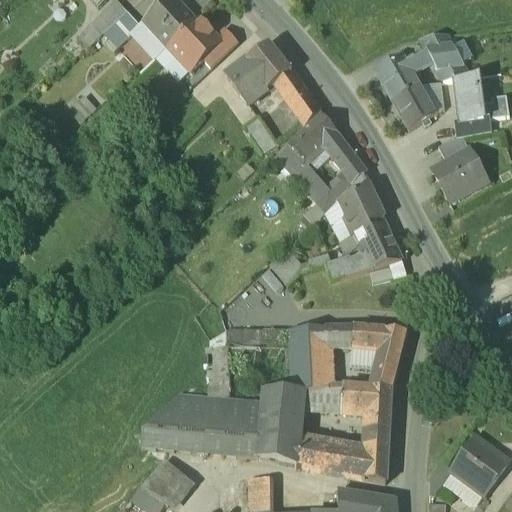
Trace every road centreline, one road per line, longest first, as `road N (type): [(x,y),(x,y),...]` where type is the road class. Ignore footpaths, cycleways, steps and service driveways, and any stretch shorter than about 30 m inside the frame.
road 1 (tertiary): [(477,326),(360,117),(258,0)]
road 2 (residential): [(477,326),(454,331),(417,363),(414,511)]
